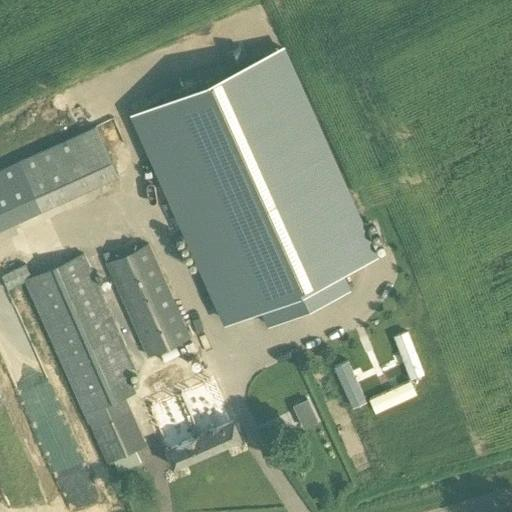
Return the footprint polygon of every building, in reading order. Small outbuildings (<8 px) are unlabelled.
[(373,255),(281,48),(275,50),(133,113),(226,321),(259,306),(267,325),(349,288),(341,269),(373,255)] [(98,126),(19,160),(40,209),(119,175),(98,126)] [(147,356),(190,337),(148,242),(105,262),(147,356)] [(146,445),(125,396),(136,391),(128,373),(136,369),(83,252),(28,276),(24,278),(26,282),(24,282),(26,286),(87,423),(89,423),(107,462),(146,445)] [(25,269),(3,280),(10,294),(26,286),(24,282),(26,282),(24,278),(28,276),(25,269)] [(207,371),(142,400),(161,442),(157,444),(166,466),(239,434),(230,413),(227,415),(207,371)] [(292,405),(303,428),(318,421),(307,398),(292,405)]
